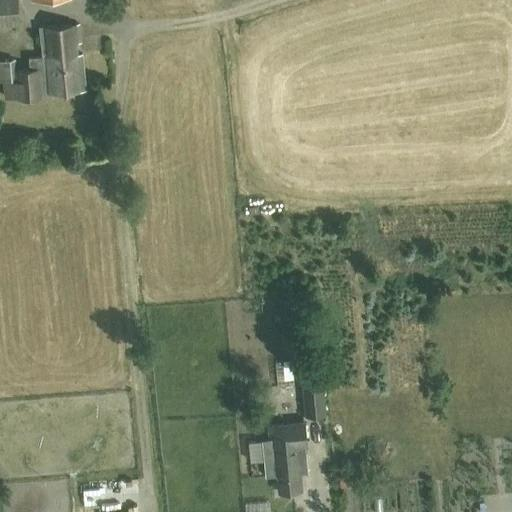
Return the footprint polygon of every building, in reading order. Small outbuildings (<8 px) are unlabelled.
[(0,0),(0,25),(18,25),(17,0),(0,0)] [(39,91),(85,87),(82,52),(75,53),(74,42),(80,41),(78,21),(39,25),(42,56),(36,56),(37,68),(17,69),(16,60),(0,61),(0,81),(4,81),(5,95),(19,94),(19,96),(39,94),(39,91)] [(305,414),(325,412),(321,365),(301,367),(305,414)] [(269,439),(248,441),(250,461),(264,460),(265,476),(277,475),(279,491),(301,489),(300,473),(308,472),(305,445),(306,445),(304,422),(268,425),(269,439)] [(389,511),(388,489),(376,490),(376,511),(389,511)]
